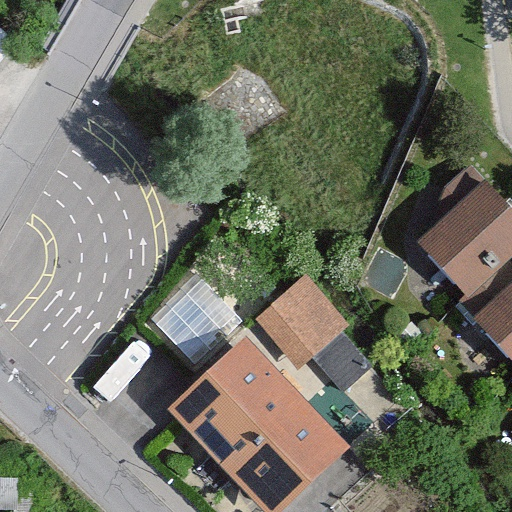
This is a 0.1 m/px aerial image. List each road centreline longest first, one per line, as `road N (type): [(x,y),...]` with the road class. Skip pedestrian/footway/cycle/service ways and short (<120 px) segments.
road 1 (residential): [(0,189),(107,0)]
road 2 (residential): [(147,511),(0,368)]
